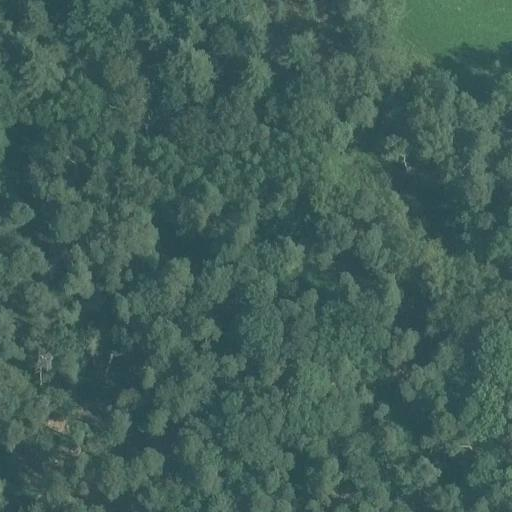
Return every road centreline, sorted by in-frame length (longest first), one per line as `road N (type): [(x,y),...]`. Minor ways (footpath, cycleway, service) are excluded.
road 1 (track): [(483,511),(364,127),(343,0)]
road 2 (track): [(364,127),(511,109)]
